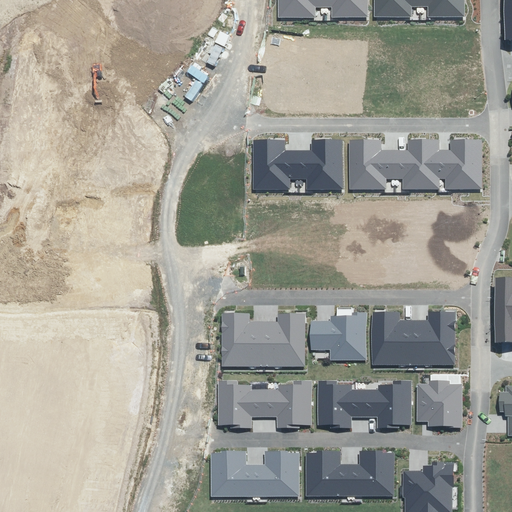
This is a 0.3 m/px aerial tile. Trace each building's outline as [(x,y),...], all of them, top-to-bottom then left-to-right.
[(275,0),(276,18),(315,18),(315,7),(331,7),(331,18),(368,18),(367,0),(275,0)] [(372,0),(373,15),(412,15),(412,5),(428,5),(428,15),(465,15),(464,0),(372,0)] [(251,139),(251,191),(290,191),(290,180),(306,180),(306,191),(343,191),(343,141),(313,141),(313,152),(284,152),(284,139),(251,139)] [(349,140),(349,188),(387,188),(387,181),(402,180),(402,189),(439,188),(439,180),(444,180),(445,189),(483,189),(482,141),(449,142),(449,149),(439,149),(438,140),(409,141),(409,150),(380,150),(380,139),(349,140)] [(511,278),(492,278),(492,343),(511,343),(511,278)] [(375,311),(374,363),(459,364),(459,312),(431,312),(430,318),(403,318),(403,311),(375,311)] [(224,312),(223,365),(308,365),(308,313),(279,313),(279,320),(251,320),(251,312),(224,312)] [(313,320),(313,347),(333,347),(333,358),(369,359),(369,312),(353,312),(353,315),(334,315),(334,320),(313,320)] [(222,380),(221,424),(238,424),(238,427),(255,428),(255,415),(280,415),(280,429),(297,429),(297,426),(316,426),(316,380),(297,380),(297,384),(285,384),(285,390),(254,390),(254,385),(240,385),(240,380),(222,380)] [(321,380),(321,423),(338,423),(338,427),(355,427),(355,415),(380,415),(380,428),(397,428),(397,425),(416,425),(416,380),(397,380),(396,384),(384,384),(384,390),(353,390),(353,385),(340,385),(340,380),(321,380)] [(420,382),(420,420),(431,420),(431,425),(464,426),(464,384),(452,384),(452,380),(431,380),(431,382),(420,382)] [(497,411),(511,411),(511,434),(511,433),(511,385),(497,386),(497,411)] [(247,453),(213,453),(213,496),(304,496),(304,450),(267,450),(267,465),(247,465),(247,453)] [(340,453),(306,453),(306,496),(396,496),(396,450),(359,450),(359,465),(340,465),(340,453)] [(407,496),(406,511),(452,511),(453,487),(456,487),(456,462),(427,462),(427,470),(404,470),(404,496),(407,496)] [(385,511),(378,501),(362,511),(385,511)]
